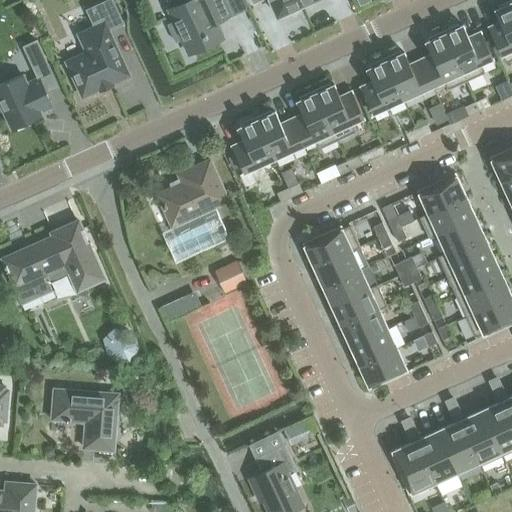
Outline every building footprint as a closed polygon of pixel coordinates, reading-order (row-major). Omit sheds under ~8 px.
[(123,23),(112,0),(105,0),(86,9),(93,26),(77,34),(86,52),(65,61),(81,96),(98,89),(99,91),(102,89),(101,87),(108,83),(109,86),(113,84),(112,82),(129,74),(108,30),(123,23)] [(188,0),(189,0),(168,9),(189,53),(223,37),(215,21),(231,14),(224,0),(188,0)] [(299,28),(285,0),(237,0),(247,20),(263,13),(273,35),(286,30),(288,33),(299,28)] [(285,0),(299,28),(310,23),(308,19),(321,14),(314,0),(285,0)] [(500,22),(488,27),(505,63),(511,59),(511,0),(510,0),(498,6),(499,8),(495,10),(500,22)] [(457,24),(442,31),(465,81),(484,72),(480,64),(492,58),(479,31),(467,37),(462,25),(458,27),(457,24)] [(431,54),(420,59),(432,86),(443,81),(447,89),(465,81),(442,31),(428,37),(429,40),(425,42),(431,54)] [(36,39),(22,46),(33,71),(48,64),(36,39)] [(398,51),(384,58),(402,99),(432,86),(420,59),(409,64),(403,52),(399,54),(398,51)] [(372,81),(360,86),(372,113),(388,106),(392,114),(406,108),(402,99),(384,58),(369,65),(370,67),(366,69),(372,81)] [(22,74),(0,84),(0,111),(3,110),(11,128),(31,119),(30,116),(52,106),(39,78),(26,83),(22,74)] [(511,78),(497,84),(502,97),(511,92),(511,78)] [(328,84),(314,90),(336,140),(355,131),(351,123),(363,117),(351,90),(339,96),(333,84),(329,86),(328,84)] [(302,113),(291,118),(303,145),(314,140),(318,148),(336,140),(314,90),(299,97),(300,99),(296,101),(302,113)] [(475,101),(479,110),(490,105),(486,96),(475,101)] [(479,110),(475,101),(464,106),(468,115),(479,110)] [(269,111),(255,117),(274,158),(303,145),(291,118),(280,123),(274,111),(270,113),(269,111)] [(243,140),(231,146),(235,154),(240,166),(243,172),(274,158),(255,117),(240,124),(241,126),(237,128),(243,140)] [(416,128),(420,137),(431,132),(427,123),(416,128)] [(409,142),(420,137),(416,128),(405,133),(409,142)] [(505,153),(491,159),(501,180),(511,175),(511,146),(504,151),(505,153)] [(235,154),(228,158),(233,169),(240,166),(235,154)] [(357,155),(346,160),(350,169),(361,164),(357,155)] [(214,207),(227,201),(209,160),(178,175),(182,183),(156,195),(171,226),(214,207)] [(335,165),(339,174),(350,169),(346,160),(335,165)] [(511,175),(501,180),(510,200),(511,198),(511,175)] [(426,189),(418,193),(428,213),(428,214),(465,197),(455,176),(441,182),(440,180),(425,187),(426,189)] [(287,187),(291,196),(302,191),(298,182),(287,187)] [(291,196),(287,187),(276,192),(280,201),(291,196)] [(428,213),(419,217),(429,238),(437,234),(437,233),(474,216),(465,197),(428,214),(428,213)] [(171,226),(160,231),(174,262),(228,238),(215,209),(214,207),(171,226)] [(409,209),(396,215),(401,226),(414,220),(409,209)] [(392,230),(401,226),(396,215),(387,219),(392,230)] [(474,216),(437,233),(437,234),(446,252),(446,253),(474,240),(483,236),(474,216)] [(2,259),(18,294),(22,302),(53,288),(49,280),(67,271),(76,291),(103,279),(77,221),(50,233),(52,237),(2,259)] [(372,226),(377,237),(386,233),(381,222),(372,226)] [(318,239),(304,245),(314,266),(350,250),(351,250),(359,246),(349,225),(333,232),(332,229),(317,236),(318,239)] [(406,237),(401,226),(392,230),(397,241),(406,237)] [(391,244),(386,233),(377,237),(382,248),(391,244)] [(446,252),(437,256),(446,276),(492,256),(483,236),(474,240),(446,253),(446,252)] [(350,250),(314,266),(323,286),(359,269),(351,250),(350,250)] [(410,269),(419,265),(414,254),(405,259),(410,269)] [(492,256),(446,276),(455,296),(501,275),(492,256)] [(246,282),(236,259),(215,269),(225,291),(246,282)] [(390,265),(395,276),(404,272),(399,261),(390,265)] [(424,276),(419,265),(410,269),(415,280),(424,276)] [(359,269),(323,286),(332,305),(368,288),(359,269)] [(409,283),(404,272),(395,276),(400,287),(409,283)] [(501,275),(455,296),(464,316),(510,295),(501,275)] [(368,288),(332,305),(341,325),(377,308),(378,309),(386,305),(377,284),(368,288)] [(160,305),(165,317),(202,302),(196,290),(160,305)] [(428,309),(437,305),(432,294),(423,298),(428,309)] [(511,300),(510,295),(464,316),(474,337),(486,331),(490,329),(491,332),(506,325),(505,322),(511,318),(511,300)] [(422,311),(417,300),(408,304),(413,315),(422,311)] [(433,320),(442,316),(437,305),(428,309),(433,320)] [(377,308),(341,325),(350,344),(386,328),(378,309),(377,308)] [(427,322),(422,311),(413,315),(418,326),(427,322)] [(145,346),(124,320),(101,339),(121,365),(145,346)] [(442,339),(451,335),(446,324),(437,328),(442,339)] [(386,328),(350,344),(359,364),(395,347),(386,328)] [(422,335),(427,346),(436,342),(431,331),(422,335)] [(272,332),(259,338),(266,352),(278,346),(272,332)] [(395,347),(359,364),(368,385),(382,378),(384,381),(399,374),(397,372),(405,368),(395,347)] [(496,377),(489,381),(494,391),(501,388),(496,377)] [(501,388),(494,391),(499,402),(502,400),(511,421),(511,395),(506,398),(501,388)] [(113,451),(117,395),(53,390),(51,420),(85,422),(83,441),(97,442),(97,450),(113,451)] [(453,397),(445,401),(450,411),(458,408),(453,397)] [(499,402),(481,410),(501,455),(511,450),(511,421),(502,400),(499,402)] [(458,408),(450,411),(455,422),(459,420),(479,465),(501,455),(481,410),(462,418),(458,408)] [(313,415),(285,428),(293,443),(320,430),(313,415)] [(409,417),(402,421),(407,431),(414,428),(409,417)] [(455,422),(437,430),(458,475),(479,465),(459,420),(455,422)] [(414,428),(407,431),(411,442),(415,440),(434,481),(439,492),(461,482),(458,475),(437,430),(419,438),(414,428)] [(411,442),(392,450),(396,459),(393,460),(400,475),(403,474),(411,491),(434,481),(415,440),(411,442)] [(261,472),(248,478),(256,494),(260,492),(268,511),(304,511),(304,508),(303,505),(287,472),(296,468),(284,444),(254,458),(261,472)] [(44,449),(44,451),(44,453),(45,455),(46,456),(48,456),(50,456),(52,456),(53,454),(54,453),(54,451),(54,449),(53,448),(52,446),(50,446),(48,446),(46,446),(45,447),(44,449)] [(489,485),(493,493),(500,490),(496,482),(489,485)] [(33,511),(35,485),(18,484),(18,493),(0,491),(0,511),(33,511)] [(357,511),(350,495),(341,498),(347,511),(357,511)] [(152,500),(151,511),(172,511),(171,501),(152,500)]
